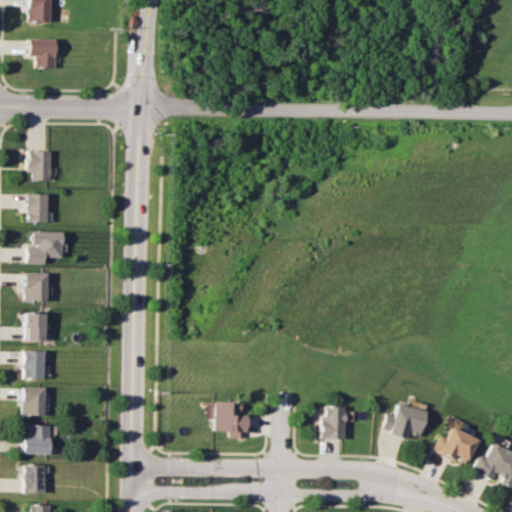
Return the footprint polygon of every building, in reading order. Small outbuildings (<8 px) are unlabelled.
[(22,0),(44,0),(44,23),(22,22),(22,0)] [(23,39),(23,56),(30,56),(30,68),(49,68),(49,39),(23,39)] [(49,149),(27,149),(27,179),(49,179),(49,149)] [(46,221),(46,193),(24,193),(24,221),(46,221)] [(24,263),(44,263),(44,258),(60,258),(60,231),(28,231),(28,245),(24,245),(24,263)] [(46,272),(22,272),(22,300),(46,300),(46,272)] [(44,339),(44,312),(23,312),(23,339),(44,339)] [(43,377),(43,349),(21,349),(21,377),(43,377)] [(44,384),(20,384),(20,414),(44,414),(44,384)] [(224,437),(239,437),(239,401),(207,401),(207,430),(224,430),(224,437)] [(418,410),(388,402),(380,431),(410,439),(418,410)] [(336,405),(311,405),(311,438),(336,438),(336,405)] [(20,434),(20,452),(49,452),(49,424),(27,424),(27,434),(20,434)] [(458,464),(469,438),(441,425),(429,450),(458,464)] [(508,451),(483,443),(478,457),(471,454),(465,472),(507,486),(511,471),(511,447),(510,447),(508,451)] [(41,492),(41,463),(19,463),(19,492),(41,492)] [(47,511),(47,503),(27,503),(27,511),(47,511)]
